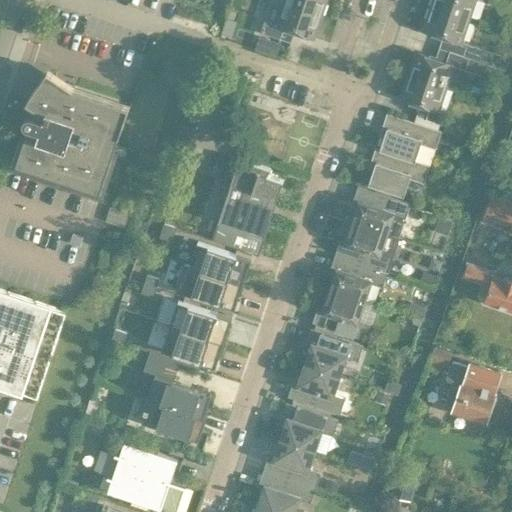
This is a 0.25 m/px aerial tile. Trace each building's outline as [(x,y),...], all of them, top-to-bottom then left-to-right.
[(326,0),(277,0),(284,2),(322,15),(326,0)] [(433,0),(431,7),(469,20),(475,0),(433,0)] [(314,38),(321,15),(322,15),(284,2),(276,24),(265,20),(261,32),(291,43),(294,32),(314,38)] [(443,37),(439,47),(464,56),(467,46),(468,44),(462,42),(469,20),(431,7),(423,30),(443,37)] [(231,40),(237,22),(226,18),(220,37),(231,40)] [(261,36),(257,49),(278,56),(282,43),(261,36)] [(467,46),(464,56),(469,58),(475,59),(479,47),(468,44),(467,46)] [(416,52),(408,75),(446,88),(454,66),(465,70),(469,58),(464,56),(439,47),(435,59),(416,52)] [(74,87),(48,69),(27,101),(35,107),(33,114),(32,114),(30,113),(29,114),(28,114),(27,115),(26,116),(25,117),(24,118),(24,119),(24,120),(24,121),(25,123),(26,124),(26,125),(27,126),(28,126),(17,162),(101,191),(130,106),(74,87)] [(445,112),(439,110),(446,88),(408,75),(401,98),(420,105),(416,116),(441,124),(445,112)] [(492,102),(496,92),(485,88),(481,99),(492,102)] [(443,131),(442,131),(387,112),(382,128),(387,129),(380,148),(380,150),(415,162),(416,160),(421,144),(436,149),(438,142),(453,146),(459,127),(445,123),(443,131)] [(430,165),(416,160),(415,162),(380,150),(380,148),(376,147),(371,162),(375,164),(369,184),(404,196),(410,178),(424,183),(430,165)] [(231,183),(213,236),(260,251),(271,218),(272,217),(267,215),(268,212),(271,211),(273,203),(272,201),(273,197),(278,199),(278,197),(284,179),(269,174),(270,168),(232,156),(223,181),(231,183)] [(359,201),(352,222),(387,234),(394,215),(405,219),(410,203),(358,186),(353,199),(359,201)] [(483,220),(511,230),(511,202),(491,196),(483,220)] [(439,216),(434,230),(448,235),(452,221),(439,216)] [(387,234),(352,222),(345,243),(340,241),(335,254),(388,271),(393,256),(381,252),(387,234)] [(164,224),(161,232),(173,236),(176,227),(164,224)] [(190,265),(190,266),(243,283),(251,259),(210,245),(198,241),(190,265)] [(388,271),(335,254),(331,267),(337,269),(330,290),(365,301),(371,283),(382,287),(388,271)] [(184,264),(176,288),(221,303),(235,308),(237,301),(243,283),(190,266),(190,265),(184,263),(184,264)] [(484,300),(511,309),(511,278),(505,276),(504,279),(495,276),(496,272),(467,263),(463,276),(489,284),(484,300)] [(423,271),(421,280),(432,283),(434,275),(423,271)] [(147,275),(145,283),(156,287),(159,279),(147,275)] [(145,283),(142,292),(153,296),(156,287),(145,283)] [(0,289),(0,384),(34,395),(62,310),(0,289)] [(365,301),(330,290),(323,310),(317,309),(313,322),(365,339),(370,324),(359,320),(365,301)] [(178,300),(170,324),(224,342),(230,324),(232,317),(217,313),(178,300)] [(411,303),(407,315),(420,320),(424,307),(411,303)] [(170,324),(162,349),(201,362),(215,367),(218,360),(224,342),(170,324)] [(312,343),(305,364),(340,376),(346,357),(358,361),(363,345),(311,328),(306,341),(312,343)] [(115,329),(112,337),(124,341),(127,333),(115,329)] [(435,345),(432,354),(450,360),(453,351),(435,345)] [(447,378),(453,381),(444,405),(453,408),(453,409),(487,421),(496,393),(494,393),(497,383),(499,384),(503,373),(479,365),(478,369),(453,361),(451,365),(447,378)] [(340,376),(305,364),(298,385),(292,383),(288,396),(340,414),(346,398),(334,394),(340,376)] [(147,398),(149,399),(206,418),(207,416),(204,415),(205,413),(204,412),(206,406),(207,407),(212,393),(155,374),(147,398)] [(388,380),(385,389),(396,393),(399,384),(388,380)] [(380,391),(376,401),(386,404),(390,395),(380,391)] [(91,397),(85,414),(95,418),(101,401),(91,397)] [(206,418),(149,399),(146,408),(145,407),(143,412),(145,413),(142,421),(199,440),(206,418)] [(287,418),(280,438),(316,450),(322,432),(333,435),(338,419),(286,402),(282,416),(287,418)] [(170,451),(173,444),(151,437),(149,444),(170,451)] [(316,450),(280,438),(273,459),(268,457),(263,470),(316,488),(321,472),(309,468),(316,450)] [(112,478),(108,490),(173,511),(176,511),(185,487),(186,487),(187,485),(171,480),(178,459),(125,441),(120,454),(116,452),(115,455),(109,458),(105,468),(108,474),(108,477),(112,478)] [(351,451),(348,460),(372,468),(375,459),(351,451)] [(316,488),(263,470),(259,484),(265,485),(258,506),(275,511),(294,511),(299,499),(311,503),(316,488)] [(398,471),(391,494),(410,501),(417,478),(398,471)]
